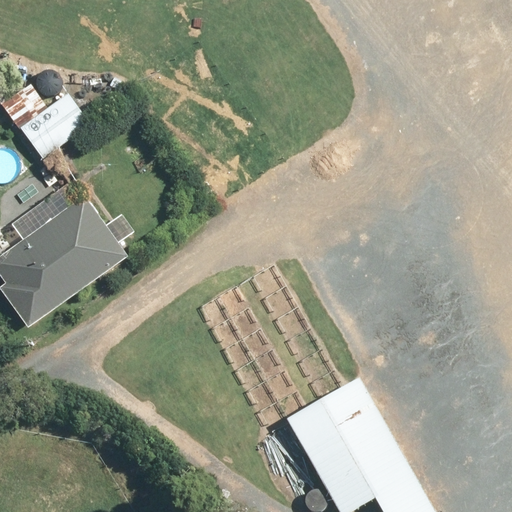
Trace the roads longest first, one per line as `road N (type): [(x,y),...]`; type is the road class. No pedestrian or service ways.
road 1 (unknown): [(0,392),(108,333),(412,125)]
road 2 (track): [(511,178),(358,0)]
